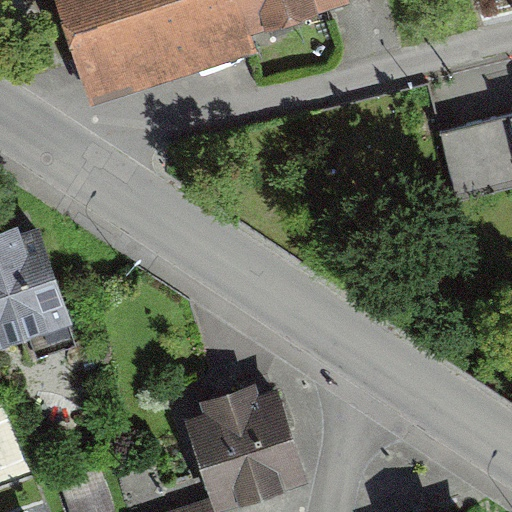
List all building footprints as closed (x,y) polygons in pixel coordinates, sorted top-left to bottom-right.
[(48,0),(79,106),(245,60),(237,30),(324,5),(322,0),(48,0)] [(511,106),(440,124),(458,195),(511,181),(511,106)] [(0,338),(74,313),(41,218),(23,225),(19,213),(0,219),(0,338)] [(279,378),(261,384),(258,374),(200,392),(204,403),(186,409),(214,495),(217,503),(220,502),(310,473),(279,378)] [(162,511),(223,511),(220,502),(217,503),(214,495),(162,511)] [(472,511),(470,504),(450,510),(447,500),(412,511),(472,511)]
